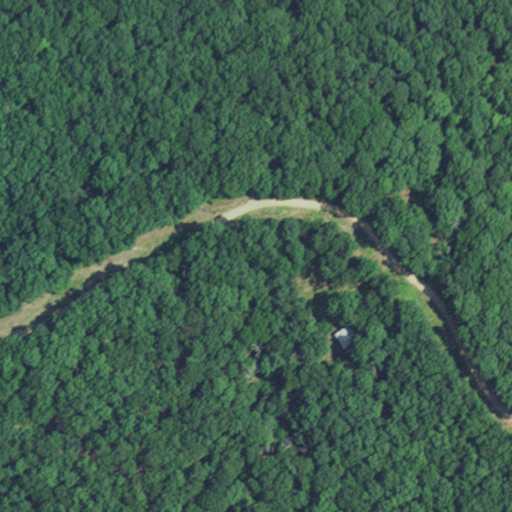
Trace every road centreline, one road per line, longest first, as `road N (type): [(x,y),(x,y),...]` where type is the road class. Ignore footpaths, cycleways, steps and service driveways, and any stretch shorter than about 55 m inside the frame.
road 1 (residential): [(511,415),(477,378),(436,298),(396,267),(366,228),(330,210),(261,204)]
road 2 (residential): [(261,204),(0,347)]
